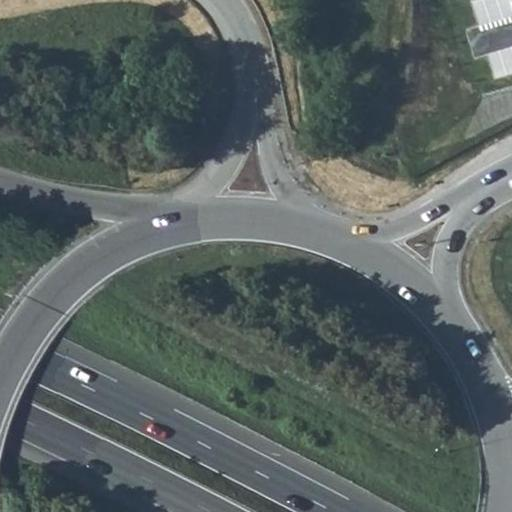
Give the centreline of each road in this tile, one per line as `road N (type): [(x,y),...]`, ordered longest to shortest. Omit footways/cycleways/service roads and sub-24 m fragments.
road 1 (trunk): [(331,511),(0,346)]
road 2 (trunk): [(0,408),(208,511)]
road 3 (tertiary): [(146,222),(65,263),(0,332)]
road 4 (tertiary): [(491,187),(382,236),(338,232)]
road 5 (trunk): [(146,222),(0,182)]
road 6 (tertiary): [(440,309),(450,236),(491,187)]
road 7 (tertiary): [(501,511),(502,454),(483,380)]
road 8 (tertiary): [(440,309),(393,265),(338,232)]
road 9 (residential): [(247,117),(248,39),(225,0)]
